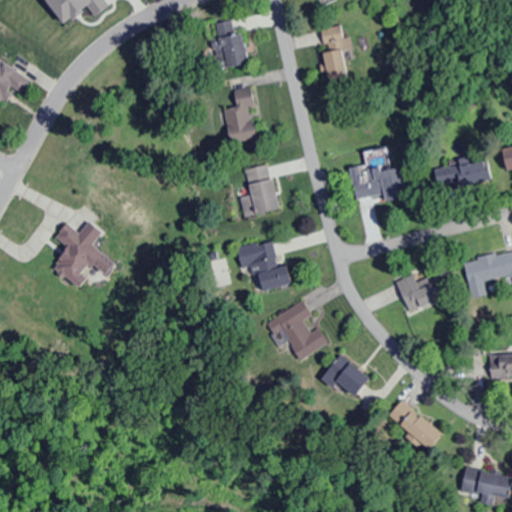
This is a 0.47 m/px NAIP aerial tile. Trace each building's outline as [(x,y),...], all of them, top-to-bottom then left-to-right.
[(328,82),(346,78),(341,51),(351,50),(349,37),(343,38),(340,26),(318,30),(328,82)] [(215,41),(229,70),(250,60),(237,32),(215,41)] [(511,145),(502,147),(505,168),(511,167),(511,145)] [(490,180),(484,159),(443,172),(450,193),(490,180)] [(268,164),(244,170),(255,215),(279,209),(268,164)] [(358,204),(383,198),(384,201),(406,197),(399,165),(360,173),(362,185),(354,187),(358,204)] [(76,235),(66,225),(55,237),(67,249),(52,265),(77,288),(96,268),(104,276),(114,265),(92,244),(101,234),(88,222),(76,235)] [(277,242),(245,247),(253,292),(285,286),(277,242)] [(511,250),(463,262),(472,299),(487,296),(485,285),(511,278),(511,250)] [(396,281),(408,313),(435,302),(431,293),(452,286),(446,272),(417,283),(413,274),(396,281)] [(321,343),(304,304),(267,321),(285,359),(321,343)] [(511,355),(489,355),(489,383),(511,383),(511,355)] [(355,402),(372,383),(341,356),(325,374),(355,402)] [(440,436),(404,400),(386,418),(422,454),(440,436)] [(511,498),(511,474),(463,470),(461,493),(511,498)]
